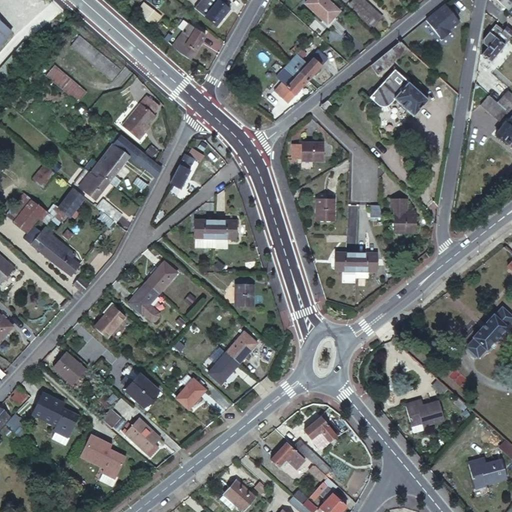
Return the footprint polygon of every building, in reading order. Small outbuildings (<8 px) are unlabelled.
[(200,0),(194,8),(215,25),(229,10),(223,5),(227,0),(200,0)] [(324,0),(308,0),(304,5),(327,25),(338,12),(324,0)] [(362,0),(354,0),(348,6),(372,27),(381,17),(362,0)] [(511,0),(495,0),(507,11),(507,10),(511,4),(511,0)] [(431,17),(426,21),(442,40),(451,33),(449,31),(459,22),(445,5),(431,17)] [(153,11),(147,20),(153,25),(159,16),(153,11)] [(0,42),(14,26),(0,13),(0,42)] [(190,23),(171,46),(172,47),(174,50),(182,55),(187,59),(206,36),(190,23)] [(511,34),(511,33),(505,28),(502,31),(500,33),(508,40),(511,34)] [(119,70),(122,65),(99,45),(82,31),(74,41),(113,75),(119,70)] [(487,46),(494,38),(491,35),(484,43),(487,46)] [(503,45),(494,38),(487,46),(482,53),(490,60),(503,45)] [(408,49),(400,42),(397,45),(377,61),(371,65),(374,69),(378,74),(408,49)] [(310,59),(319,67),(325,61),(315,51),(309,57),(310,59)] [(292,58),(288,63),(292,67),(297,62),(292,58)] [(298,72),(307,81),(319,67),(310,59),(302,68),(298,72)] [(70,70),(58,60),(54,65),(49,70),(81,96),(90,86),(70,70)] [(297,62),(292,67),(298,72),(302,68),(297,62)] [(292,67),(288,63),(283,67),(288,71),(292,67)] [(374,69),(371,65),(360,75),(363,78),(374,69)] [(292,67),(288,71),(294,77),(298,72),(292,67)] [(381,106),(383,106),(385,106),(387,106),(389,105),(391,104),(392,102),(394,100),(409,83),(395,71),(371,99),(377,104),(378,105),(381,106)] [(293,95),(307,81),(298,72),(294,77),(285,86),(293,95)] [(286,103),(293,95),(285,86),(280,82),(273,91),(286,103)] [(429,100),(409,83),(394,100),(414,117),(429,100)] [(150,92),(144,99),(157,110),(163,102),(150,92)] [(511,96),(507,92),(499,101),(511,112),(511,96)] [(503,124),(495,133),(503,140),(507,136),(511,140),(511,115),(489,95),(480,104),(499,122),(500,122),(503,124)] [(144,99),(126,121),(143,135),(149,128),(147,127),(160,112),(157,110),(144,99)] [(334,107),(329,100),(321,106),(326,113),(334,107)] [(4,115),(2,118),(6,121),(16,109),(10,104),(2,113),(4,115)] [(95,158),(91,164),(101,172),(103,170),(113,178),(116,175),(119,170),(131,155),(143,164),(144,162),(147,158),(152,152),(148,150),(142,145),(137,141),(124,130),(120,128),(118,130),(121,133),(98,161),(95,158)] [(302,146),(301,159),(301,161),(322,162),(323,145),(302,144),(302,146)] [(291,158),(301,159),(302,146),(292,146),(291,158)] [(191,147),(187,153),(199,161),(203,155),(191,147)] [(0,171),(10,160),(3,154),(5,153),(0,149),(0,171)] [(144,162),(155,171),(157,167),(160,160),(156,157),(154,155),(152,152),(147,158),(144,162)] [(193,159),(185,155),(182,159),(191,164),(193,159)] [(54,162),(48,157),(44,162),(35,172),(46,182),(59,167),(54,162)] [(180,165),(188,170),(191,164),(182,159),(181,163),(180,165)] [(157,174),(159,173),(161,168),(164,163),(160,160),(157,167),(155,171),(157,174)] [(101,172),(91,164),(87,169),(79,178),(89,187),(89,188),(98,196),(113,178),(103,170),(101,172)] [(170,184),(171,184),(181,189),(191,171),(188,170),(180,165),(170,184)] [(113,178),(121,184),(127,176),(119,170),(116,175),(113,178)] [(82,186),(78,183),(75,188),(62,202),(72,210),(74,212),(86,198),(90,193),(82,186)] [(47,225),(49,223),(55,214),(26,190),(9,210),(31,229),(40,219),(47,225)] [(108,195),(101,203),(108,209),(111,211),(119,218),(125,210),(108,195)] [(394,208),(393,232),(414,232),(415,215),(406,214),(406,199),(391,199),(391,207),(394,208)] [(317,200),(315,222),(332,223),(334,201),(317,200)] [(356,226),(357,225),(355,205),(346,206),(349,239),(358,238),(356,226)] [(379,206),(370,206),(370,219),(382,219),(379,206)] [(115,223),(119,218),(111,211),(108,209),(103,214),(114,224),(115,223)] [(30,236),(35,240),(43,230),(45,228),(47,225),(40,219),(31,229),(27,234),(30,236)] [(216,227),(216,222),(192,221),(192,238),(194,238),(216,238),(216,227)] [(234,222),(216,222),(216,227),(216,238),(227,239),(234,239),(234,222)] [(55,231),(56,229),(49,223),(47,225),(45,228),(43,230),(35,240),(54,256),(60,261),(66,254),(69,250),(69,249),(73,245),(55,231)] [(194,247),(215,248),(216,238),(194,238),(194,247)] [(216,238),(215,248),(227,248),(227,239),(216,238)] [(79,251),(73,245),(69,249),(76,254),(79,251)] [(0,249),(0,278),(3,281),(17,265),(0,249)] [(60,261),(74,272),(83,261),(76,254),(69,249),(69,250),(66,254),(60,261)] [(334,272),(356,273),(357,257),(335,256),(334,272)] [(357,257),(356,273),(377,274),(377,258),(357,257)] [(157,270),(146,283),(158,294),(176,274),(164,262),(157,270)] [(75,281),(84,289),(88,283),(91,280),(83,272),(79,276),(75,281)] [(84,289),(85,290),(88,286),(93,282),(91,280),(88,283),(84,289)] [(158,294),(146,283),(128,304),(140,315),(141,313),(149,304),(152,301),(158,294)] [(235,287),(234,307),(252,308),(252,288),(235,287)] [(102,312),(105,315),(112,307),(114,304),(111,301),(102,312)] [(158,312),(149,304),(141,313),(151,321),(155,321),(159,317),(158,312)] [(490,316),(471,336),(472,337),(464,345),(465,346),(464,348),(474,357),(475,356),(476,357),(484,348),(486,349),(504,329),(504,328),(511,319),(511,315),(502,306),(492,317),(490,316)] [(0,307),(0,335),(3,338),(17,323),(0,307)] [(105,315),(94,328),(107,339),(124,318),(112,307),(105,315)] [(243,333),(225,353),(238,364),(256,344),(243,333)] [(238,364),(225,353),(208,373),(220,385),(238,364)] [(66,356),(53,370),(72,388),(85,374),(66,356)] [(126,378),(115,368),(111,374),(121,383),(126,378)] [(129,381),(154,403),(159,397),(156,394),(159,392),(139,375),(137,377),(131,372),(126,378),(129,381)] [(148,410),(154,403),(129,381),(126,378),(121,383),(120,385),(126,389),(123,392),(142,409),(144,407),(148,410)] [(175,399),(187,411),(204,391),(192,379),(175,399)] [(27,396),(18,387),(13,393),(14,394),(22,401),(27,396)] [(22,401),(14,394),(11,398),(18,405),(22,401)] [(56,429),(54,433),(67,439),(77,419),(61,410),(63,407),(42,396),(32,417),(56,429)] [(417,409),(416,403),(405,406),(410,425),(421,422),(422,427),(444,421),(439,402),(422,407),(417,409)] [(111,408),(102,418),(112,426),(121,417),(111,408)] [(0,429),(10,419),(0,409),(0,429)] [(319,416),(305,429),(311,438),(320,430),(327,426),(319,416)] [(145,426),(138,420),(130,429),(125,424),(119,429),(121,432),(119,433),(146,457),(153,449),(152,447),(159,439),(145,426)] [(9,422),(5,426),(11,432),(15,428),(9,422)] [(421,422),(410,425),(412,434),(423,431),(422,427),(421,422)] [(324,437),(320,430),(311,438),(315,444),(324,437)] [(67,439),(54,433),(51,439),(64,445),(67,439)] [(102,469),(100,473),(113,480),(123,458),(107,450),(108,447),(90,438),(80,458),(102,469)] [(294,446),(310,461),(313,463),(319,456),(300,439),(294,446)] [(511,445),(504,439),(498,448),(511,458),(511,445)] [(286,444),(272,459),(279,467),(283,462),(286,465),(292,458),(301,465),(305,461),(286,444)] [(482,464),(480,459),(469,461),(474,481),(484,479),(486,483),(507,477),(503,459),(488,463),(482,464)] [(325,478),(328,480),(330,478),(318,467),(315,465),(313,467),(310,471),(322,481),(325,478)] [(113,480),(100,473),(97,479),(110,485),(113,480)] [(338,486),(330,478),(328,480),(325,484),(333,491),(338,486)] [(236,480),(224,494),(243,510),(254,496),(236,480)] [(317,492),(322,497),(328,491),(323,486),(317,492)] [(304,505),(305,506),(309,502),(311,499),(299,490),(293,496),(304,505)] [(313,497),(318,501),(322,497),(317,492),(313,497)] [(334,493),(327,501),(340,511),(346,505),(334,493)] [(304,505),(293,496),(289,500),(300,509),(304,505)] [(340,511),(327,501),(322,507),(327,511),(340,511)] [(309,502),(305,506),(311,511),(317,511),(319,510),(309,502)]
